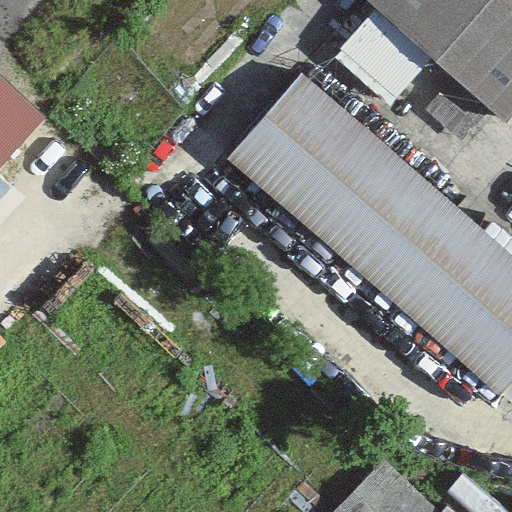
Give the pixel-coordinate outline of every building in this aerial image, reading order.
[(511,0),(390,0),(511,105),(511,0)] [(0,186),(57,124),(0,70),(0,186)] [(511,248),(311,72),(239,153),(511,391),(511,248)] [(187,136),(154,173),(187,204),(221,167),(187,136)] [(431,511),(440,504),(386,452),(328,511),(431,511)]
